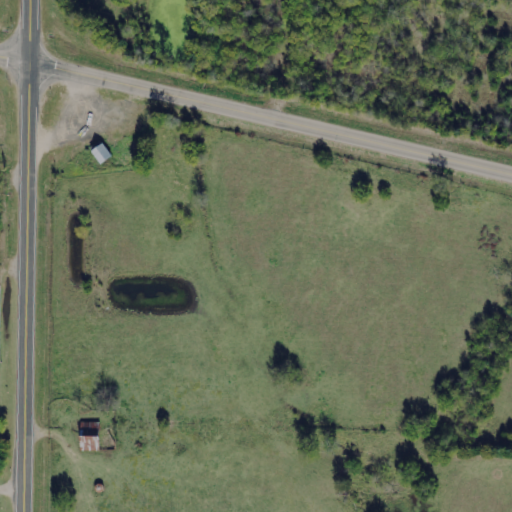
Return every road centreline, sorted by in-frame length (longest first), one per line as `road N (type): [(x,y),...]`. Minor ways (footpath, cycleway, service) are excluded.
road 1 (primary): [(22,511),(30,0)]
road 2 (tertiary): [(31,59),(511,170)]
